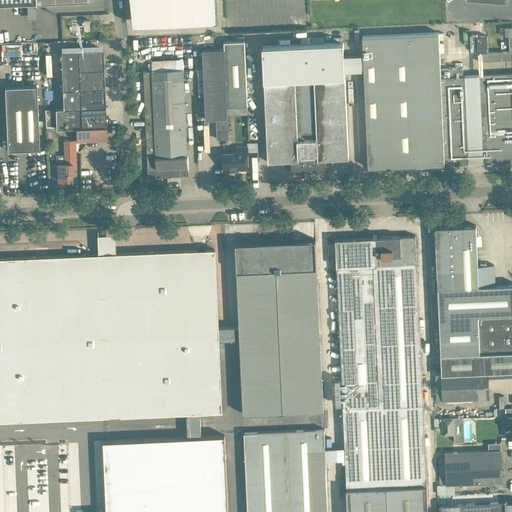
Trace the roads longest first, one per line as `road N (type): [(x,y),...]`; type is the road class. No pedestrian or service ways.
road 1 (unclassified): [(130,207),(511,191)]
road 2 (unclassified): [(130,207),(115,0)]
road 3 (unclassified): [(0,213),(130,207)]
